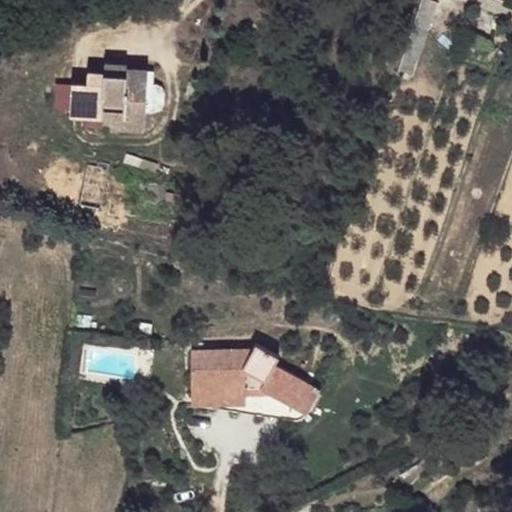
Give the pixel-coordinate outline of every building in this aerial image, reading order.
[(73,0),(56,0),(55,1),(62,9),(73,0)] [(411,73),(436,2),(429,0),(420,0),(398,69),(411,73)] [(127,64),(105,63),(104,73),(104,75),(126,76),(126,68),(127,64)] [(147,69),(126,68),(126,76),(104,75),(104,73),(87,72),(87,82),(72,81),(69,115),(111,117),(145,118),(145,109),(147,69)] [(161,89),(157,88),(147,87),(145,109),(156,110),(160,109),(164,102),(164,97),(161,89)] [(145,118),(111,117),(111,128),(145,129),(145,118)] [(192,183),(189,182),(180,181),(179,192),(182,192),(190,193),(192,192),(194,190),(194,186),(192,183)] [(179,192),(166,190),(165,199),(181,202),(182,192),(179,192)] [(253,347),(191,348),(191,394),(246,393),(246,385),(256,385),(270,393),(293,405),(308,380),(275,361),(279,355),(256,342),(253,347)] [(307,413),(321,388),(308,380),(293,405),(307,413)] [(270,393),(256,385),(246,385),(246,393),(270,393)] [(246,393),(191,394),(191,403),(246,402),(246,393)]
